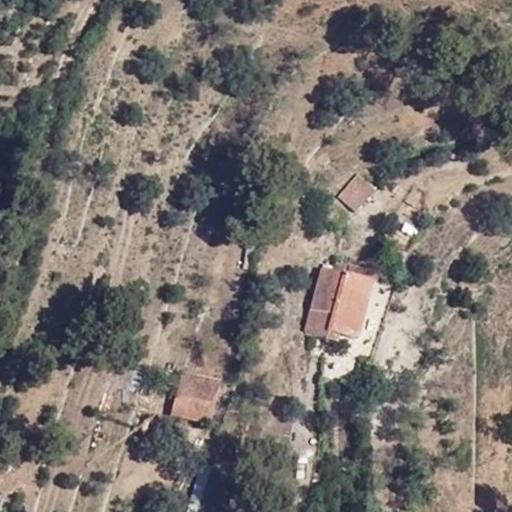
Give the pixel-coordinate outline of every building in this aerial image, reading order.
[(354,189),(336,176),(320,195),(339,209),(354,189)] [(325,337),(349,340),(361,276),(344,275),(342,280),(310,274),(300,338),(323,343),(325,337)] [(209,422),(216,378),(177,371),(170,414),(209,422)] [(264,410),(263,436),(290,438),(292,411),(264,410)] [(290,438),(263,436),(253,436),(251,462),(288,464),(290,438)] [(186,511),(229,511),(237,475),(195,467),(186,511)]
